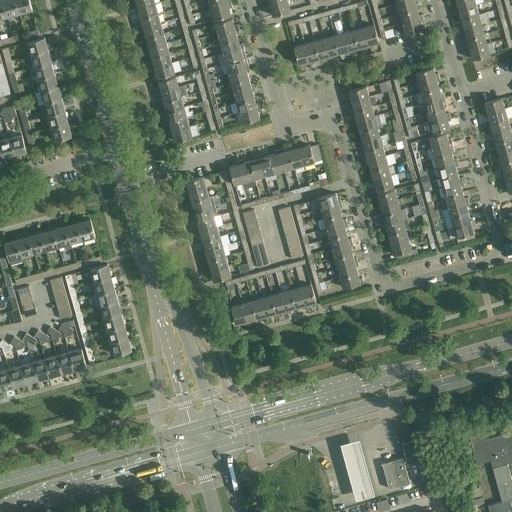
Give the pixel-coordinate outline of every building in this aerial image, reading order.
[(0,0),(0,18),(8,16),(3,0),(0,0)] [(20,13),(16,0),(3,0),(8,16),(20,13)] [(32,10),(29,0),(16,0),(20,13),(32,10)] [(156,3),(154,0),(136,0),(137,4),(134,5),(135,9),(156,3)] [(230,0),(227,1),(227,0),(208,0),(211,9),(216,8),(231,4),(230,0)] [(419,2),(418,0),(411,0),(397,4),(400,14),(418,9),(416,2),(419,2)] [(477,5),(475,0),(456,0),(458,5),(455,6),(456,10),(477,5)] [(290,11),(288,1),(268,6),(269,10),(271,9),(273,16),(290,11)] [(158,13),(156,3),(135,9),(136,12),(139,11),(141,18),(158,13)] [(232,7),(231,4),(216,8),(211,9),(214,19),(231,15),(229,8),(232,7)] [(479,14),(477,5),(456,10),(457,14),(460,13),(462,19),(479,14)] [(418,9),(400,14),(403,24),(423,18),(422,14),(419,15),(418,9)] [(161,23),(158,13),(141,18),(143,24),(140,25),(141,29),(161,23)] [(482,24),(479,14),(462,19),(463,25),(461,26),(462,30),(482,24)] [(424,21),(423,18),(403,24),(406,34),(423,29),(421,22),(424,21)] [(234,26),(232,19),(215,23),(218,34),(238,28),(237,25),(234,26)] [(164,33),(161,23),(141,29),(142,32),(145,31),(147,38),(164,33)] [(485,34),(482,24),(462,30),(463,33),(465,32),(467,39),(485,34)] [(379,42),(374,25),(364,28),(369,48),(373,47),(372,44),(379,42)] [(239,32),(238,28),(218,34),(220,39),(213,41),(214,45),(221,44),(238,39),(236,33),(239,32)] [(369,48),(364,28),(354,31),(359,48),(365,46),(366,49),(369,48)] [(40,35),(38,29),(26,33),(27,38),(40,35)] [(392,29),(385,32),(387,39),(394,37),(392,29)] [(359,48),(354,31),(344,33),(350,54),(354,52),(353,50),(359,48)] [(27,38),(26,33),(14,36),(15,42),(27,38)] [(167,43),(164,33),(147,38),(148,44),(145,44),(146,48),(167,43)] [(350,54),(344,33),(334,36),(339,53),(346,52),(346,54),(350,54)] [(487,44),(485,34),(467,39),(469,45),(466,46),(467,49),(487,44)] [(15,42),(14,36),(1,40),(3,45),(15,42)] [(339,53),(334,36),(324,39),(330,59),(334,58),(333,55),(339,53)] [(48,50),(45,37),(28,42),(31,55),(48,50)] [(240,45),(238,39),(221,44),(223,53),(244,48),(243,44),(240,45)] [(330,59),(324,39),(315,42),(320,59),(326,57),(327,60),(330,59)] [(320,59),(315,42),(305,44),(310,64),(314,63),(313,61),(320,59)] [(169,52),(167,43),(146,48),(147,51),(150,51),(152,57),(169,52)] [(310,64),(305,44),(295,47),(299,64),(306,63),(307,65),(310,64)] [(490,54),(487,44),(467,49),(468,53),(471,52),(473,59),(490,54)] [(12,60),(8,48),(3,49),(6,61),(12,60)] [(247,58),(244,48),(223,53),(218,55),(220,65),(226,63),(247,58)] [(52,62),(48,50),(31,55),(35,67),(52,62)] [(172,62),(169,52),(152,57),(154,63),(151,64),(152,68),(172,62)] [(249,67),(247,58),(226,63),(229,73),(249,67)] [(15,72),(12,60),(6,61),(9,74),(15,72)] [(55,74),(52,62),(35,67),(38,79),(55,74)] [(175,72),(172,62),(152,68),(153,71),(156,71),(158,77),(175,72)] [(250,71),(249,67),(229,73),(232,83),(249,78),(247,72),(250,71)] [(436,74),(434,68),(417,72),(420,83),(440,77),(439,73),(436,74)] [(18,85),(15,72),(9,74),(13,86),(18,85)] [(59,86),(55,74),(38,79),(31,81),(34,93),(36,93),(59,86)] [(179,87),(176,76),(158,81),(160,88),(158,89),(159,93),(179,87)] [(440,81),(440,77),(420,83),(422,93),(439,88),(438,81),(440,81)] [(251,84),(249,78),(232,83),(234,93),(255,87),(254,83),(251,84)] [(216,87),(214,80),(211,81),(210,79),(206,80),(208,89),(213,88),(216,87)] [(22,97),(18,85),(13,86),(16,98),(22,97)] [(62,99),(59,86),(36,93),(39,105),(45,103),(62,99)] [(369,96),(367,87),(367,86),(349,91),(351,97),(348,98),(349,102),(369,96)] [(182,97),(179,87),(159,93),(160,96),(162,95),(164,101),(182,97)] [(256,91),(255,87),(234,93),(237,102),(254,98),(253,92),(256,91)] [(441,94),(439,88),(422,93),(425,102),(445,97),(444,93),(441,94)] [(12,100),(11,94),(0,97),(0,99),(1,103),(12,100)] [(373,96),(369,96),(349,102),(350,106),(353,105),(355,111),(372,106),(376,105),(373,96)] [(25,109),(22,97),(16,98),(20,110),(25,109)] [(184,107),(184,106),(182,97),(164,101),(166,108),(163,108),(164,112),(184,107)] [(446,100),(445,97),(425,102),(428,112),(445,107),(443,101),(446,100)] [(256,104),(254,98),(237,102),(240,113),(260,107),(259,103),(256,104)] [(505,108),(502,99),(502,98),(485,103),(487,110),(484,110),(485,114),(505,108)] [(65,111),(62,99),(45,103),(48,116),(65,111)] [(192,110),(189,111),(187,105),(184,106),(184,107),(164,112),(167,122),(170,121),(187,116),(187,117),(193,115),(192,110)] [(17,115),(14,106),(3,109),(0,115),(4,117),(5,123),(11,121),(14,116),(17,115)] [(375,116),(372,106),(355,111),(357,117),(354,118),(355,122),(375,116)] [(261,111),(260,107),(240,113),(243,123),(260,118),(258,111),(261,111)] [(447,114),(445,107),(428,112),(430,122),(451,116),(450,113),(447,114)] [(508,118),(505,108),(485,114),(486,117),(489,117),(490,123),(508,118)] [(29,121),(25,109),(20,110),(23,123),(29,121)] [(69,123),(65,111),(48,116),(52,128),(69,123)] [(382,125),(379,115),(375,116),(355,122),(356,125),(358,124),(360,131),(378,126),(382,125)] [(190,126),(187,117),(187,116),(170,121),(171,127),(168,128),(170,132),(190,126)] [(452,120),(451,116),(430,122),(433,132),(450,127),(449,121),(452,120)] [(511,128),(508,118),(490,123),(492,129),(489,130),(490,134),(511,128)] [(32,133),(29,121),(23,123),(27,135),(32,133)] [(72,135),(69,123),(52,128),(55,140),(72,135)] [(193,136),(190,126),(170,132),(171,135),(173,135),(175,141),(193,136)] [(380,136),(378,126),(360,131),(362,137),(359,138),(360,141),(380,136)] [(420,135),(418,129),(413,131),(412,127),(407,129),(410,138),(420,135)] [(511,138),(511,133),(511,128),(490,134),(491,137),(494,136),(496,143),(511,138)] [(35,146),(32,133),(27,135),(30,147),(35,146)] [(449,139),(447,133),(425,139),(428,149),(432,148),(452,142),(451,139),(449,139)] [(27,152),(22,134),(10,138),(15,155),(27,152)] [(383,146),(380,136),(360,141),(361,145),(364,144),(366,150),(383,146)] [(15,155),(10,138),(0,140),(0,150),(2,159),(15,155)] [(511,148),(511,138),(496,143),(498,149),(495,150),(496,153),(511,148)] [(455,152),(453,146),(452,142),(432,148),(435,158),(452,153),(455,152)] [(315,162),(310,146),(310,144),(303,146),(302,144),(299,145),(304,165),(315,162)] [(318,144),(310,146),(315,162),(322,160),(318,144)] [(304,165),(299,145),(295,146),(296,148),(289,150),(294,168),(304,165)] [(386,155),(383,146),(366,150),(367,156),(365,157),(366,161),(386,155)] [(511,159),(511,148),(496,153),(497,157),(500,156),(501,162),(511,159)] [(294,168),(289,150),(283,152),(282,149),(279,150),(285,170),(294,168)] [(285,170),(279,150),(275,151),(276,154),(270,156),(275,173),(285,170)] [(454,159),(452,153),(435,158),(438,168),(458,162),(457,158),(454,159)] [(275,173),(270,156),(264,157),(263,155),(259,156),(265,176),(275,173)] [(388,165),(386,155),(366,161),(367,164),(369,164),(371,170),(388,165)] [(265,176),(259,156),(256,157),(256,159),(250,161),(255,179),(265,176)] [(511,169),(511,159),(501,162),(503,168),(500,169),(501,173),(511,169)] [(255,179),(250,161),(244,163),(243,160),(240,161),(245,181),(255,179)] [(245,181),(240,161),(236,162),(237,165),(230,167),(235,184),(245,181)] [(459,166),(458,162),(438,168),(440,178),(458,173),(456,166),(459,166)] [(391,175),(388,165),(371,170),(373,176),(370,177),(371,181),(391,175)] [(511,180),(511,169),(501,173),(502,176),(505,176),(507,182),(511,180)] [(230,181),(227,171),(218,173),(221,183),(226,182),(230,181)] [(427,173),(425,174),(424,172),(419,173),(422,182),(429,180),(427,173)] [(459,179),(458,173),(440,178),(443,187),(463,182),(462,178),(459,179)] [(394,185),(391,175),(371,181),(372,184),(375,184),(377,190),(394,185)] [(207,187),(204,177),(187,181),(188,188),(186,189),(187,193),(207,187)] [(327,178),(319,180),(320,183),(321,187),(329,185),(327,178)] [(432,190),(429,180),(422,182),(425,192),(429,191),(432,190)] [(464,185),(463,182),(443,187),(446,197),(463,192),(461,186),(464,185)] [(209,197),(207,187),(187,193),(188,196),(190,195),(192,201),(209,197)] [(398,200),(395,189),(378,194),(380,201),(377,201),(378,205),(398,200)] [(235,200),(233,190),(228,191),(230,197),(226,199),(227,202),(231,201),(235,200)] [(433,192),(430,193),(429,191),(425,192),(428,202),(432,201),(435,200),(433,192)] [(465,198),(463,192),(446,197),(448,207),(469,201),(468,198),(465,198)] [(338,200),(336,193),(319,198),(319,200),(314,202),(312,204),(314,209),(316,210),(322,209),(342,203),(341,199),(338,200)] [(215,206),(212,196),(209,197),(192,201),(194,208),(191,208),(192,212),(215,206)] [(252,206),(262,204),(261,199),(260,196),(253,198),(254,201),(251,202),(252,206)] [(401,209),(398,200),(378,205),(379,209),(382,208),(383,214),(401,209)] [(470,205),(469,201),(448,207),(451,217),(469,212),(467,206),(470,205)] [(343,206),(342,203),(322,209),(324,218),(342,213),(340,207),(343,206)] [(218,216),(216,208),(215,206),(192,212),(195,222),(198,221),(215,217),(218,216)] [(279,210),(281,216),(292,213),(290,207),(279,210)] [(403,219),(401,209),(383,214),(385,220),(382,221),(383,225),(403,219)] [(243,213),(245,219),(256,216),(255,210),(243,213)] [(440,220),(438,212),(435,213),(435,211),(430,212),(433,222),(440,220)] [(470,218),(469,212),(451,217),(454,227),(474,221),(473,217),(470,218)] [(294,219),(292,213),(281,216),(282,222),(294,219)] [(344,220),(342,213),(324,218),(327,228),(347,223),(346,219),(344,220)] [(447,213),(440,214),(442,224),(449,223),(447,213)] [(258,222),(256,216),(245,219),(246,225),(258,222)] [(218,226),(216,219),(215,217),(198,221),(199,227),(197,228),(197,232),(216,227),(218,226)] [(96,236),(91,219),(79,222),(83,240),(96,236)] [(295,225),(294,219),(282,222),(284,228),(295,225)] [(406,229),(403,219),(383,225),(384,228),(387,228),(389,234),(406,229)] [(439,227),(442,227),(440,220),(433,222),(436,232),(440,230),(439,227)] [(474,221),(454,227),(448,228),(451,238),(474,232),(472,225),(475,224),(474,221)] [(83,240),(79,222),(67,226),(72,243),(83,240)] [(260,228),(258,222),(246,225),(248,231),(260,228)] [(348,226),(347,223),(327,228),(330,238),(347,234),(346,227),(348,226)] [(319,235),(325,232),(322,224),(316,226),(319,235)] [(297,231),(295,225),(284,228),(285,234),(297,231)] [(72,243),(67,226),(54,229),(59,247),(65,245),(67,250),(73,248),(72,243)] [(220,236),(218,226),(216,227),(197,232),(198,235),(201,234),(203,241),(216,237),(220,236)] [(261,234),(260,228),(248,231),(250,238),(261,234)] [(59,247),(54,229),(42,232),(47,250),(59,247)] [(409,239),(406,229),(389,234),(391,240),(388,241),(389,245),(409,239)] [(299,237),(297,231),(285,234),(287,241),(299,237)] [(47,250),(42,232),(30,236),(35,253),(47,250)] [(263,240),(261,234),(250,238),(252,244),(263,240)] [(349,239),(347,234),(330,238),(333,248),(353,243),(352,239),(349,239)] [(35,253),(30,236),(18,239),(23,257),(35,253)] [(223,246),(220,236),(216,237),(203,241),(205,247),(202,248),(203,252),(216,248),(223,246)] [(300,243),(299,237),(287,241),(289,247),(300,243)] [(23,257),(18,239),(5,243),(10,260),(23,257)] [(412,249),(409,239),(389,245),(390,248),(393,247),(394,254),(412,249)] [(265,246),(263,240),(252,244),(253,250),(265,246)] [(302,250),(300,243),(289,247),(290,253),(302,250)] [(354,246),(353,243),(333,248),(335,258),(353,253),(351,247),(354,246)] [(226,255),(223,246),(216,248),(203,252),(204,255),(207,254),(209,261),(216,259),(226,255)] [(266,253),(265,246),(253,250),(255,256),(266,253)] [(304,256),(302,250),(290,253),(292,259),(304,256)] [(268,259),(266,253),(255,256),(257,262),(268,259)] [(355,259),(353,253),(335,258),(338,268),(358,262),(357,258),(355,259)] [(229,266),(226,255),(216,259),(209,261),(210,267),(207,267),(208,271),(216,269),(229,266)] [(103,261),(101,256),(89,259),(90,265),(103,261)] [(9,272),(6,259),(0,261),(3,273),(9,272)] [(78,268),(90,265),(89,259),(77,263),(78,268)] [(270,265),(268,259),(257,262),(258,268),(270,265)] [(359,265),(358,262),(338,268),(341,278),(358,273),(357,266),(359,265)] [(78,268),(77,263),(65,266),(66,272),(78,268)] [(111,276),(108,264),(91,269),(94,281),(111,276)] [(66,272),(65,266),(53,270),(54,275),(66,272)] [(231,276),(229,266),(216,269),(208,271),(209,275),(212,274),(214,281),(231,276)] [(54,275),(53,270),(40,273),(42,278),(54,275)] [(13,284),(9,272),(3,273),(7,286),(13,284)] [(42,278),(40,273),(28,276),(29,282),(42,278)] [(360,279),(358,273),(341,278),(344,288),(364,282),(363,278),(360,279)] [(74,286),(71,274),(66,276),(69,288),(74,286)] [(29,282),(28,276),(16,280),(17,285),(29,282)] [(115,288),(111,276),(94,281),(98,293),(115,288)] [(63,283),(62,277),(50,280),(51,286),(63,283)] [(322,290),(333,287),(331,280),(320,283),(316,284),(318,294),(323,293),(322,290)] [(65,288),(63,283),(51,286),(53,291),(65,288)] [(16,297),(13,284),(7,286),(11,298),(16,297)] [(316,302),(312,285),(301,288),(307,308),(311,307),(310,304),(316,302)] [(18,289),(20,295),(31,291),(30,286),(18,289)] [(78,299),(74,286),(69,288),(73,300),(78,299)] [(54,297),(66,293),(65,288),(53,291),(54,297)] [(115,288),(98,293),(95,294),(99,306),(101,306),(118,301),(115,288)] [(307,308),(301,288),(291,290),(296,308),(302,306),(303,309),(307,308)] [(296,308),(291,290),(282,293),(287,313),(291,312),(290,309),(296,308)] [(21,300),(33,297),(31,291),(20,295),(21,300)] [(68,299),(66,293),(54,297),(56,302),(68,299)] [(287,313),(282,293),(272,296),(276,313),(283,311),(284,314),(287,313)] [(276,313),(272,296),(262,298),(267,319),(271,318),(270,315),(276,313)] [(20,309),(16,297),(11,298),(14,310),(20,309)] [(23,306),(35,302),(33,297),(21,300),(23,306)] [(267,319),(262,298),(252,301),(257,319),(263,317),(264,320),(267,319)] [(57,307),(69,304),(68,299),(56,302),(57,307)] [(81,311),(78,299),(73,300),(76,312),(81,311)] [(122,313),(118,301),(101,306),(105,318),(122,313)] [(257,319),(252,301),(242,304),(248,324),(252,323),(251,320),(257,319)] [(25,311),(36,308),(35,302),(23,306),(25,311)] [(59,313),(71,310),(69,304),(57,307),(59,313)] [(248,324),(242,304),(232,307),(237,324),(244,322),(244,325),(248,324)] [(38,314),(36,308),(25,311),(26,317),(38,314)] [(20,309),(14,310),(12,311),(15,323),(23,321),(20,309)] [(73,316),(71,310),(59,313),(61,319),(73,316)] [(85,323),(81,311),(76,312),(79,325),(85,323)] [(125,325),(122,313),(105,318),(108,330),(125,325)] [(71,335),(74,330),(63,323),(60,329),(64,331),(65,337),(71,335)] [(88,335),(85,323),(79,325),(83,337),(88,335)] [(129,337),(125,325),(108,330),(111,342),(129,337)] [(62,333),(58,331),(51,327),(48,332),(52,334),(53,340),(59,339),(62,333)] [(50,337),(46,334),(38,330),(35,336),(39,338),(41,344),(47,342),(50,337)] [(38,340),(34,338),(26,334),(23,339),(27,341),(29,347),(35,345),(38,340)] [(92,348),(88,335),(83,337),(86,349),(92,348)] [(26,343),(22,341),(14,337),(11,342),(15,345),(17,350),(23,349),(26,343)] [(132,350),(129,337),(111,342),(115,354),(132,350)] [(14,347),(10,345),(2,340),(0,344),(0,346),(3,348),(5,354),(11,352),(14,347)] [(87,366),(82,349),(75,351),(74,344),(68,346),(69,352),(74,368),(74,370),(87,366)] [(95,360),(92,348),(86,349),(90,362),(95,360)] [(74,368),(69,352),(57,356),(61,368),(62,373),(74,370),(74,368)] [(61,368),(57,356),(45,359),(50,376),(62,373),(61,368)] [(50,376),(45,359),(33,362),(37,380),(50,376)] [(37,380),(33,362),(21,366),(21,368),(25,383),(37,380)] [(21,368),(21,366),(9,369),(13,387),(25,383),(21,368)] [(13,387),(9,369),(0,371),(0,385),(1,390),(13,387)] [(511,423),(511,424),(511,427),(511,431),(499,435),(507,464),(511,462),(511,423)] [(507,464),(499,435),(486,438),(484,431),(470,435),(477,464),(491,460),(493,467),(497,467),(500,466),(507,464)] [(356,501),(374,496),(359,440),(341,445),(356,501)] [(423,461),(417,441),(410,442),(403,444),(409,465),(416,463),(423,461)] [(412,485),(407,466),(405,459),(384,465),(391,490),(412,485)] [(511,480),(511,477),(508,468),(507,464),(500,466),(497,467),(493,467),(503,501),(506,500),(511,498),(511,480)] [(486,506),(484,496),(474,499),(476,509),(486,506)] [(379,511),(390,509),(388,499),(377,502),(379,511)] [(509,511),(506,500),(503,501),(489,505),(490,511),(509,511)]
